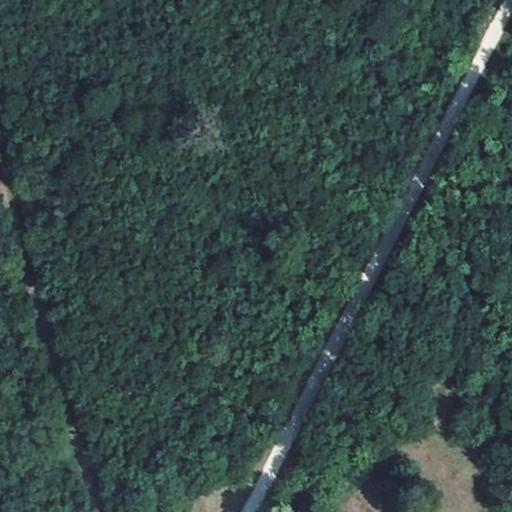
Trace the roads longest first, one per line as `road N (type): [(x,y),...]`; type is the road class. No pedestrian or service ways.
road 1 (track): [(249,511),(511,0)]
road 2 (track): [(0,187),(98,511)]
road 3 (track): [(370,275),(511,362)]
